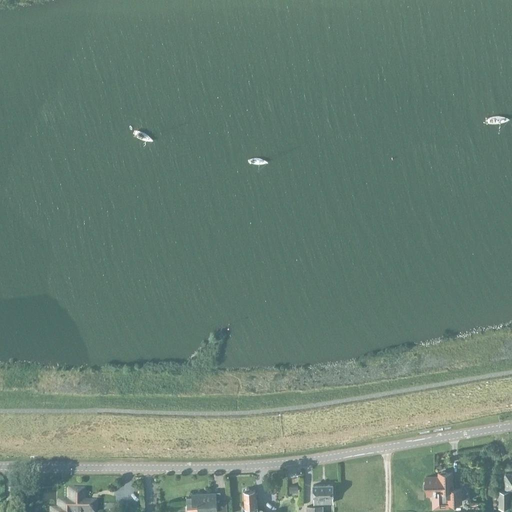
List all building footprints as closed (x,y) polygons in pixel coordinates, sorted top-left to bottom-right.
[(446,489),(446,496),(453,496),(452,472),(446,473),(445,472),(442,472),(440,473),(439,473),(439,490),(446,489)] [(509,491),(511,490),(511,473),(505,473),(505,475),(504,476),(504,480),(505,481),(505,491),(499,491),(499,508),(509,508),(509,491)] [(314,503),(333,503),(332,484),(313,485),(314,503)] [(244,490),(243,490),(244,507),(242,507),(242,511),(263,511),(264,511),(261,509),(258,509),(257,507),(257,499),(256,499),(255,490),(250,490),(249,489),(246,489),(244,490)] [(94,511),(95,503),(83,502),(83,491),(69,490),(69,502),(59,502),(59,510),(51,510),(50,511),(94,511)] [(192,494),(192,497),(186,497),(187,508),(198,508),(198,511),(217,510),(216,511),(227,511),(226,500),(214,501),(214,495),(203,495),(203,493),(192,494)]
